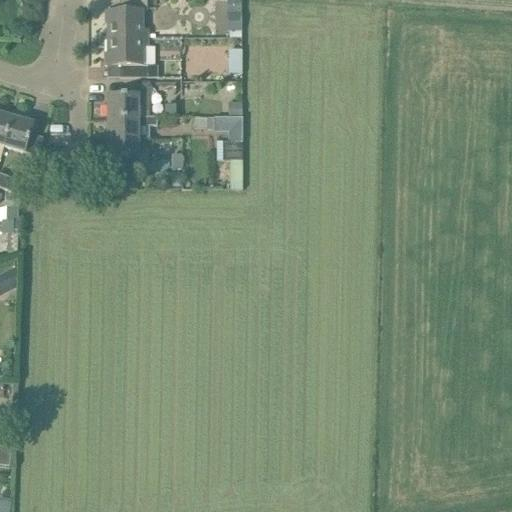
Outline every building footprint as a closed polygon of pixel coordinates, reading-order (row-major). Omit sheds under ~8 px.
[(107,12),(107,39),(148,39),(148,31),(143,31),(143,11),(148,11),(147,0),(119,0),(120,12),(107,12)] [(242,16),(228,16),(227,34),(242,34),(242,27),(242,16)] [(148,39),(107,39),(108,68),(120,68),(120,79),(157,79),(157,67),(143,67),(143,48),(148,47),(148,39)] [(242,52),(229,51),(229,76),(242,76),(242,65),(242,52)] [(149,119),(149,85),(136,85),(136,96),(128,97),(108,97),(108,119),(149,119)] [(242,104),(233,104),(233,117),(242,117),(242,104)] [(176,119),(176,107),(165,107),(165,119),(176,119)] [(13,119),(0,115),(0,161),(4,148),(13,119)] [(13,119),(4,148),(25,155),(34,126),(13,119)] [(149,119),(108,119),(108,141),(138,141),(149,141),(149,129),(157,129),(157,119),(149,119)] [(242,139),(242,120),(214,120),(214,133),(228,134),(228,144),(242,144),(242,139)] [(108,141),(108,163),(128,163),(138,163),(149,163),(149,152),(138,152),(138,141),(108,141)] [(217,162),(217,163),(230,163),(242,162),(242,163),(242,144),(228,144),(217,144),(217,162)] [(182,157),(171,157),(171,170),(182,170),(182,157)] [(0,178),(0,188),(5,191),(20,196),(25,195),(29,186),(7,178),(6,181),(0,178)] [(5,191),(5,208),(18,208),(20,208),(20,196),(5,191)] [(5,212),(5,222),(14,222),(14,221),(18,221),(18,218),(18,208),(5,208),(5,212)] [(3,222),(3,235),(14,235),(14,234),(14,222),(5,222),(3,222)] [(0,276),(0,293),(1,296),(17,290),(17,269),(0,276)] [(0,465),(15,467),(17,447),(0,445),(0,465)] [(0,511),(13,511),(15,500),(1,498),(0,508),(0,511)]
